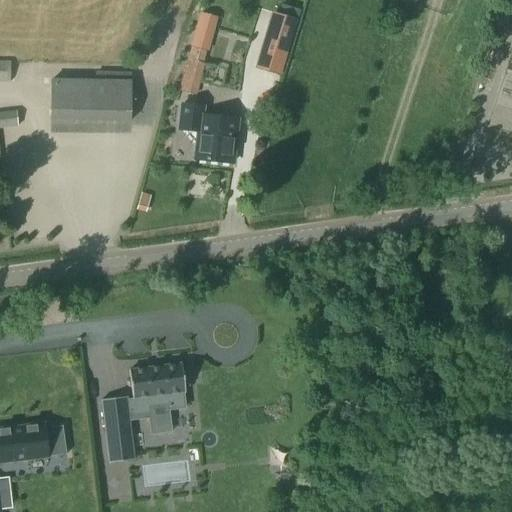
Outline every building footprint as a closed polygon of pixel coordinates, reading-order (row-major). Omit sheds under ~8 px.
[(202,6),(175,103),(192,107),(203,66),(204,66),(220,11),(202,6)] [(285,43),(265,38),(260,55),(280,61),(285,43)] [(0,63),(0,83),(9,84),(10,64),(0,63)] [(50,81),(49,123),(129,124),(130,83),(50,81)] [(232,165),(237,121),(201,117),(202,109),(181,107),(178,132),(198,134),(195,161),(232,165)] [(17,112),(0,113),(0,130),(18,128),(17,112)] [(126,398),(100,401),(108,464),(133,461),(127,416),(148,414),(147,407),(166,405),(167,411),(184,409),(182,394),(184,394),(183,388),(188,387),(186,370),(181,371),(180,365),(128,371),(132,403),(126,403),(126,398)] [(0,448),(43,442),(39,413),(20,416),(19,412),(0,414),(0,448)]
